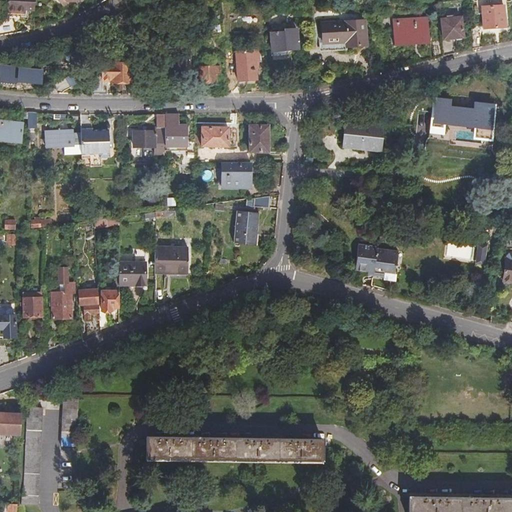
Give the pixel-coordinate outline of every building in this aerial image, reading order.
[(23,11),(32,11),(32,0),(5,0),(5,17),(23,18),(23,11)] [(479,7),(480,28),(501,27),(500,6),(479,7)] [(36,25),(52,22),(51,15),(48,9),(35,11),(34,19),(36,25)] [(457,17),(438,18),(439,39),(459,37),(457,17)] [(414,31),(415,42),(424,41),(423,19),(401,20),(401,23),(388,24),(388,33),(414,31)] [(466,21),(467,49),(476,47),(474,20),(466,21)] [(362,23),(318,25),(319,45),(341,44),(341,49),(363,48),(362,23)] [(266,33),(268,55),(284,54),(284,50),(293,49),(292,29),(278,30),(278,32),(266,33)] [(389,43),(415,42),(414,31),(388,33),(389,43)] [(448,40),(437,41),(438,57),(449,54),(448,40)] [(438,57),(437,41),(428,42),(428,59),(438,57)] [(187,48),(168,48),(168,58),(162,58),(162,64),(166,64),(166,75),(187,75),(187,48)] [(251,60),(232,61),(232,79),(251,78),(251,60)] [(206,61),(194,61),(194,81),(210,81),(210,67),(206,67),(206,61)] [(106,80),(106,81),(127,81),(127,64),(99,63),(99,80),(106,80)] [(0,80),(10,81),(36,83),(37,66),(9,64),(9,67),(0,66),(0,80)] [(83,77),(79,69),(61,78),(65,86),(83,77)] [(139,71),(129,71),(129,86),(139,87),(139,71)] [(301,86),(300,74),(291,74),(292,87),(301,86)] [(88,81),(88,94),(106,94),(106,81),(88,81)] [(212,93),(220,93),(220,81),(212,81),(212,93)] [(443,110),(436,123),(457,125),(456,128),(486,130),(488,110),(471,108),(470,113),(460,112),(461,104),(470,105),(471,96),(445,93),(444,109),(445,109),(445,111),(443,110)] [(32,113),(24,113),(23,140),(31,140),(31,129),(32,129),(32,113)] [(161,114),(152,114),(152,127),(161,127),(161,114)] [(161,114),(161,127),(161,134),(161,145),(181,145),(181,126),(176,126),(176,114),(161,114)] [(18,123),(0,121),(0,139),(16,141),(18,123)] [(377,152),(380,127),(342,122),(339,148),(377,152)] [(245,125),(245,152),(263,152),(263,125),(245,125)] [(87,126),(76,127),(76,133),(77,153),(103,153),(103,147),(108,147),(107,128),(87,128),(87,126)] [(223,127),(196,127),(196,146),(223,146),(223,127)] [(77,153),(76,133),(69,133),(69,129),(41,130),(41,145),(59,145),(59,154),(77,153)] [(130,148),(161,148),(161,145),(161,134),(153,134),(153,138),(151,138),(151,133),(130,133),(130,148)] [(246,177),(246,162),(216,162),(216,187),(239,187),(239,177),(246,177)] [(511,192),(504,192),(502,213),(511,214),(511,192)] [(266,207),(264,196),(250,197),(252,209),(266,207)] [(254,213),(233,211),(230,243),(251,245),(254,213)] [(116,217),(90,221),(90,228),(116,224),(116,217)] [(0,233),(9,232),(8,222),(0,222),(0,233)] [(394,250),(369,246),(369,245),(356,243),(351,269),(367,272),(365,288),(384,291),(387,268),(390,268),(391,261),(392,262),(394,250)] [(478,265),(481,246),(471,244),(468,264),(478,265)] [(152,247),(152,274),(183,275),(183,248),(152,247)] [(115,284),(115,290),(141,290),(142,256),(131,256),(131,269),(115,268),(115,276),(115,284)] [(511,281),(511,258),(502,257),(499,280),(511,281)] [(47,292),(48,319),(68,318),(67,292),(70,292),(70,282),(63,282),(63,267),(54,267),(55,282),(60,282),(60,292),(47,292)] [(94,289),(73,290),(74,305),(80,305),(81,317),(87,316),(87,314),(95,314),(94,289)] [(107,306),(115,306),(115,290),(98,290),(97,309),(107,309),(107,306)] [(37,297),(20,297),(20,316),(37,316),(37,297)] [(95,320),(96,330),(104,327),(103,317),(95,317),(95,320)] [(10,318),(0,318),(0,339),(10,339),(10,318)] [(84,321),(85,334),(96,330),(95,320),(84,321)] [(50,333),(40,333),(39,351),(50,347),(50,333)] [(22,344),(13,344),(13,361),(22,357),(22,344)] [(74,401),(60,400),(57,446),(72,447),(74,401)] [(34,506),(39,409),(24,408),(20,496),(18,495),(17,505),(34,506)] [(0,433),(17,434),(17,417),(0,415),(0,433)] [(326,463),(327,439),(147,437),(146,460),(326,463)] [(511,511),(511,498),(405,497),(404,511),(511,511)]
